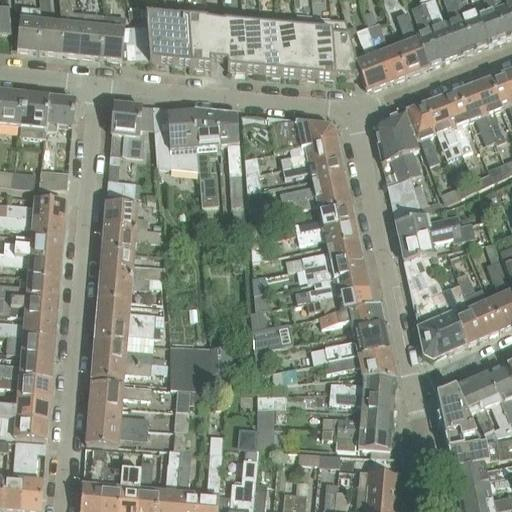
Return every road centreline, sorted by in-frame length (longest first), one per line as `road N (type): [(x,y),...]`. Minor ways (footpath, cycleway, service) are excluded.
road 1 (residential): [(59,511),(95,87)]
road 2 (residential): [(413,392),(350,112)]
road 3 (residential): [(350,112),(95,87)]
road 4 (residential): [(350,112),(511,53)]
road 5 (residential): [(414,511),(421,440),(413,392)]
